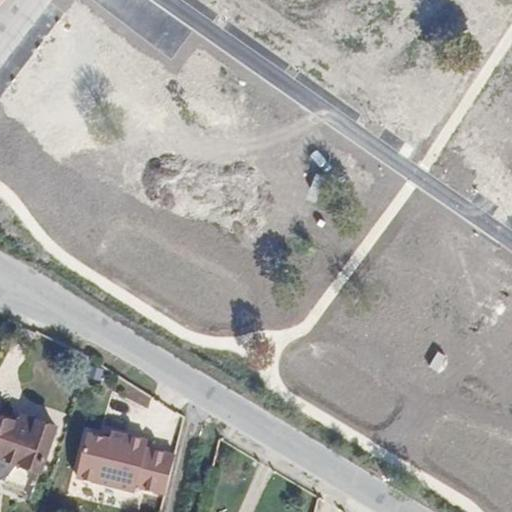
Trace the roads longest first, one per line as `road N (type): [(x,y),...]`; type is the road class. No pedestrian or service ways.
road 1 (residential): [(511,240),(164,0)]
road 2 (residential): [(398,511),(44,295)]
